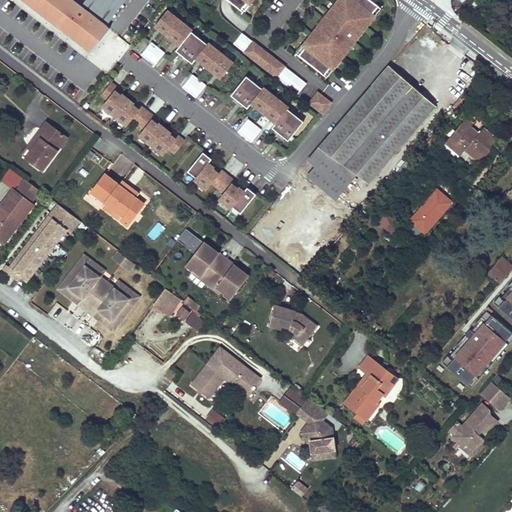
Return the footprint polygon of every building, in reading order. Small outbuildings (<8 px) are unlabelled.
[(19,0),(90,53),(109,28),(105,26),(80,6),(71,0),(19,0)] [(84,0),(80,6),(105,26),(125,0),(84,0)] [(229,0),(241,9),(247,1),(250,3),(252,0),(229,0)] [(350,40),(354,35),(358,38),(375,17),(372,15),(378,7),(369,0),(337,0),(327,14),(329,15),(319,28),(317,26),(301,46),(303,48),(297,55),(323,76),(330,68),(332,70),(342,57),(340,55),(345,49),(347,51),(354,43),(350,40)] [(243,11),(250,3),(247,1),(241,9),(243,11)] [(375,17),(381,9),(378,7),(372,15),(375,17)] [(167,9),(154,25),(166,35),(179,19),(167,9)] [(319,28),(329,15),(327,14),(317,26),(319,28)] [(192,29),(179,19),(166,35),(179,45),(190,31),(192,29)] [(206,44),(190,31),(179,45),(175,50),(191,63),(195,58),(206,44)] [(252,42),(241,33),(233,44),(244,52),(252,42)] [(150,42),(140,54),(146,60),(157,47),(150,42)] [(208,42),(206,44),(195,58),(207,68),(220,52),(208,42)] [(283,66),(252,42),(244,52),(275,77),(283,66)] [(157,47),(146,60),(153,65),(163,52),(157,47)] [(220,52),(207,68),(219,78),(232,62),(220,52)] [(305,84),(283,66),(275,77),(297,94),(305,84)] [(365,188),(436,106),(389,66),(307,159),(315,166),(308,174),(334,197),(352,176),(365,188)] [(326,78),(332,70),(330,68),(323,76),(326,78)] [(191,74),(181,87),(187,92),(198,79),(191,74)] [(238,102),(253,83),(245,76),(230,95),(238,102)] [(204,84),(198,79),(187,92),(194,98),(204,84)] [(116,87),(110,82),(100,94),(106,99),(101,105),(113,115),(127,98),(120,93),(119,94),(114,90),(116,87)] [(249,103),(261,89),(253,83),(238,102),(246,108),(250,103),(249,103)] [(262,113),(274,97),(262,87),(261,89),(249,103),(250,103),(262,113)] [(333,100),(314,88),(306,101),(325,112),(333,100)] [(288,108),(274,97),(262,113),(275,124),(286,109),(288,108)] [(127,98),(113,115),(125,125),(130,118),(137,124),(147,111),(140,106),(138,109),(132,104),(133,103),(127,98)] [(279,135),(294,115),(286,109),(275,124),(274,123),(271,128),(279,135)] [(147,111),(137,124),(142,128),(137,135),(150,145),(164,127),(157,122),(156,123),(151,119),(153,116),(147,111)] [(287,141),(302,122),(294,115),(279,135),(287,141)] [(243,136),(253,123),(247,118),(236,131),(243,136)] [(470,127),(472,124),(465,118),(462,121),(470,127)] [(56,141),(62,133),(47,121),(41,129),(56,141)] [(470,127),(462,121),(446,141),(461,154),(463,151),(466,148),(481,161),(497,141),(482,128),(478,134),(470,127)] [(250,142),(260,129),(253,123),(243,136),(250,142)] [(164,127),(150,145),(162,154),(167,148),(173,153),(183,140),(177,135),(174,138),(169,134),(170,133),(164,127)] [(56,141),(41,129),(32,141),(53,157),(57,150),(51,146),(56,141)] [(62,145),(67,137),(62,133),(56,141),(51,146),(57,150),(62,145)] [(35,146),(27,158),(43,170),(53,157),(32,141),(31,142),(35,146)] [(461,154),(446,141),(443,143),(459,157),(461,154)] [(27,158),(35,146),(31,142),(22,153),(27,158)] [(481,161),(466,148),(463,151),(478,164),(481,161)] [(193,180),(207,162),(210,159),(201,152),(186,171),(193,177),(192,179),(193,180)] [(220,170),(217,173),(212,168),(213,167),(207,162),(193,180),(205,189),(210,183),(216,188),(226,175),(220,170)] [(118,184),(105,174),(103,176),(142,206),(144,204),(136,198),(139,194),(130,187),(127,191),(118,184)] [(229,208),(242,191),(237,187),(236,188),(230,183),(233,180),(226,175),(216,188),(222,192),(217,199),(229,208)] [(142,206),(103,176),(94,188),(125,212),(129,207),(136,213),(142,206)] [(30,202),(40,190),(25,179),(15,191),(0,210),(0,232),(5,236),(30,202)] [(127,191),(130,187),(121,180),(118,184),(127,191)] [(424,233),(455,202),(438,186),(408,218),(424,233)] [(239,213),(254,194),(246,187),(242,191),(229,208),(230,209),(231,207),(239,213)] [(0,232),(0,210),(15,191),(12,188),(0,204),(0,240),(4,243),(34,205),(30,202),(5,236),(0,232)] [(125,212),(94,188),(91,192),(106,202),(103,206),(120,219),(125,212)] [(79,221),(58,205),(14,261),(11,258),(2,269),(18,282),(22,277),(26,280),(67,228),(72,231),(79,221)] [(133,218),(136,213),(129,207),(125,212),(120,219),(127,225),(133,218)] [(384,212),(377,224),(396,233),(402,221),(384,212)] [(208,251),(201,246),(197,251),(204,256),(208,251)] [(204,256),(197,251),(183,271),(190,276),(192,274),(200,280),(202,277),(209,282),(216,287),(214,290),(223,296),(221,299),(228,304),(243,284),(236,279),(239,274),(231,268),(228,272),(221,267),(213,261),(216,257),(208,251),(204,256)] [(126,256),(121,262),(129,270),(135,263),(126,256)] [(223,263),(216,257),(213,261),(221,267),(223,263)] [(511,267),(500,257),(487,274),(497,283),(511,267)] [(81,263),(65,285),(82,298),(77,304),(93,316),(97,310),(115,324),(132,302),(81,263)] [(231,268),(223,263),(221,267),(228,272),(231,268)] [(494,313),(511,293),(511,270),(482,304),(494,313)] [(192,274),(190,276),(206,287),(209,282),(202,277),(200,280),(192,274)] [(246,279),(239,274),(236,279),(243,284),(246,279)] [(216,287),(209,282),(206,287),(221,299),(223,296),(214,290),(216,287)] [(153,304),(163,311),(171,302),(176,306),(181,300),(165,288),(153,304)] [(189,298),(185,303),(191,307),(195,302),(189,298)] [(169,316),(176,306),(171,302),(163,311),(169,316)] [(201,307),(195,302),(191,307),(197,312),(201,307)] [(175,314),(184,320),(191,310),(181,304),(175,314)] [(306,341),(317,326),(301,314),(300,316),(295,314),(295,312),(275,307),(270,327),(279,329),(289,332),(291,330),(306,341)] [(443,362),(469,385),(511,337),(511,330),(489,311),(443,362)] [(198,317),(191,312),(184,321),(191,326),(198,317)] [(204,322),(198,317),(191,326),(198,331),(204,322)] [(374,332),(378,326),(369,319),(365,325),(374,332)] [(306,341),(291,330),(289,332),(288,334),(303,345),(306,341)] [(260,379),(220,347),(207,364),(215,371),(218,368),(226,375),(224,377),(247,395),(260,379)] [(365,375),(374,362),(366,357),(357,368),(365,375)] [(392,385),(392,377),(374,362),(365,375),(368,377),(360,387),(356,388),(354,389),(357,395),(350,399),(355,411),(363,409),(363,411),(376,406),(374,401),(381,394),(383,397),(387,391),(392,385)] [(191,384),(208,398),(224,377),(226,375),(218,368),(215,371),(207,364),(191,384)] [(360,387),(368,377),(365,375),(354,389),(356,388),(360,387)] [(509,397),(491,381),(481,393),(499,408),(509,397)] [(289,410),(300,396),(291,389),(280,403),(289,410)] [(354,389),(343,402),(355,411),(350,399),(357,395),(354,389)] [(376,406),(383,397),(381,394),(374,401),(376,406)] [(304,404),(306,401),(300,396),(289,410),(296,415),(297,414),(304,404)] [(306,401),(304,404),(316,413),(308,423),(314,427),(309,433),(309,437),(315,441),(318,459),(335,457),(332,428),(322,420),(328,413),(309,398),(306,401)] [(308,423),(316,413),(304,404),(297,414),(308,423)] [(489,410),(481,404),(462,427),(456,422),(449,429),(454,433),(451,437),(459,444),(466,444),(472,449),(479,448),(486,440),(477,433),(480,430),(485,434),(496,420),(488,414),(489,410)] [(364,419),(365,420),(376,406),(363,411),(363,409),(355,411),(357,413),(364,419)] [(360,424),(364,419),(357,413),(353,419),(360,424)] [(210,415),(205,422),(215,430),(217,431),(222,424),(210,415)] [(309,433),(314,427),(308,423),(300,433),(310,441),(312,460),(318,459),(315,441),(309,437),(309,433)] [(466,444),(459,444),(459,448),(472,458),(479,448),(472,449),(466,444)] [(302,496),(307,489),(297,481),(291,488),(302,496)]
